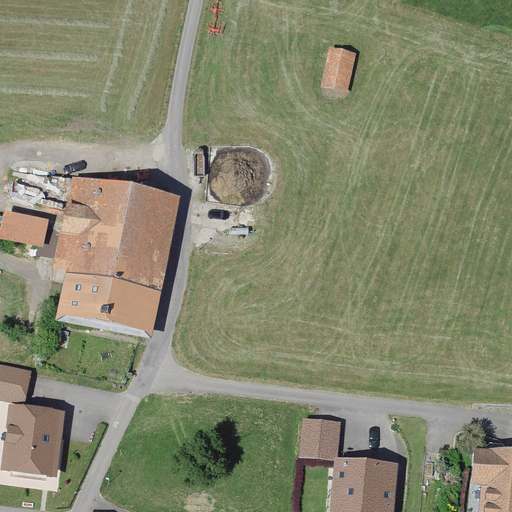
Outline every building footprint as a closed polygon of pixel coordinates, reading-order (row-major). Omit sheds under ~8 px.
[(328,88),(346,92),(354,60),(335,56),(328,88)] [(76,278),(67,321),(143,336),(169,202),(52,179),(44,227),(64,231),(58,261),(80,266),(78,278),(76,278)] [(40,245),(44,227),(7,219),(3,237),(40,245)] [(0,399),(23,404),(29,375),(0,368),(0,399)] [(6,470),(52,476),(60,417),(14,411),(6,470)] [(337,427),(307,424),(304,457),(333,460),(337,427)] [(511,511),(511,458),(479,455),(473,511),(511,511)] [(344,511),(389,511),(393,470),(339,465),(337,489),(346,499),(344,511)]
